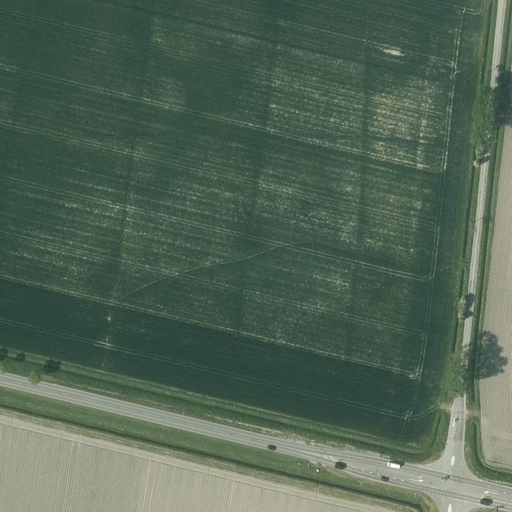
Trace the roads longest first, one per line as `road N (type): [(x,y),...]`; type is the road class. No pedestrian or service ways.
road 1 (unclassified): [(451,484),(502,0)]
road 2 (primary): [(451,484),(0,377)]
